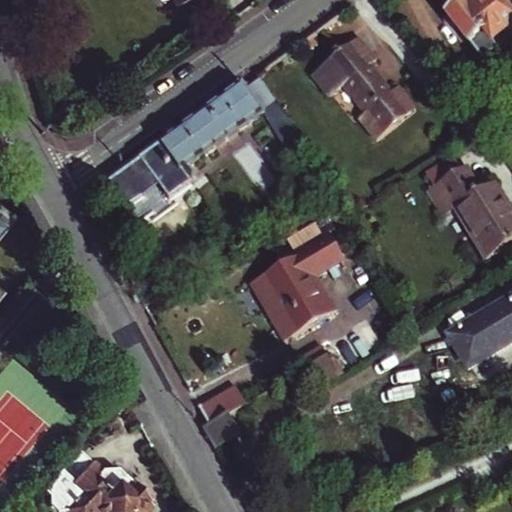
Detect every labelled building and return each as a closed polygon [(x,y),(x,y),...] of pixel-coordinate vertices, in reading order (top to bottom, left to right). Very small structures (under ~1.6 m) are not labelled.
[(467,4),(450,18),(485,63),(505,47),(499,39),(511,28),(511,14),(500,0),(483,0),(475,7),(472,4),(469,7),(467,4)] [(377,58),(360,36),(314,71),(331,93),(346,82),(367,110),(361,115),(377,137),(417,107),(401,86),(392,92),(370,63),(377,58)] [(258,76),(243,86),(264,115),(279,104),(277,101),(258,76)] [(264,115),(243,86),(109,183),(118,195),(146,175),(153,186),(166,204),(192,185),(194,178),(189,169),(264,115)] [(424,178),(432,192),(463,173),(454,159),(424,178)] [(468,170),(463,173),(432,192),(428,194),(444,220),(453,214),(484,265),(511,247),(511,217),(495,189),(484,196),(468,170)] [(146,175),(118,195),(125,206),(153,186),(146,175)] [(338,207),(286,237),(300,261),(251,290),(283,346),(339,313),(319,280),(346,265),(329,237),(349,226),(342,213),(338,207)] [(0,211),(0,239),(14,223),(0,211)] [(511,304),(452,339),(471,374),(511,350),(511,304)] [(318,384),(336,372),(320,348),(302,360),(318,384)] [(243,385),(200,409),(210,426),(227,416),(253,401),(243,385)] [(238,437),(227,416),(210,426),(204,429),(215,450),(220,448),(238,437)] [(81,453),(43,494),(49,499),(49,507),(54,511),(94,511),(95,511),(147,511),(152,508),(148,505),(152,501),(119,471),(103,472),(81,453)]
